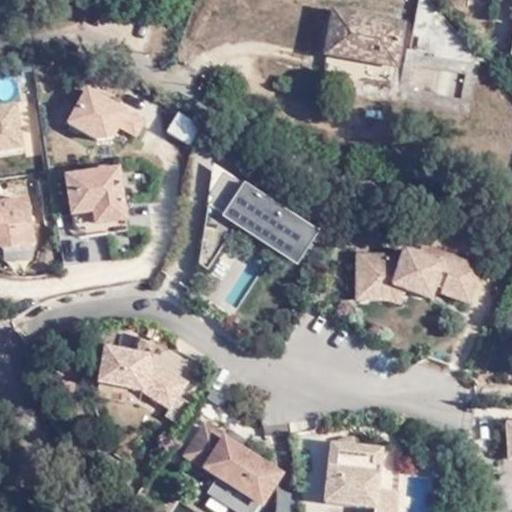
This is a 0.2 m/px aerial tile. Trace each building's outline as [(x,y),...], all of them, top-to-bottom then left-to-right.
[(399,33),(332,19),(321,79),(388,93),(399,33)] [(80,60),(65,58),(64,70),(78,73),(80,60)] [(67,123),(113,146),(133,105),(87,83),(67,123)] [(0,155),(24,154),(20,101),(0,102),(0,155)] [(193,143),(204,123),(180,111),(169,131),(193,143)] [(142,136),(146,117),(132,115),(128,133),(142,136)] [(127,236),(119,176),(65,182),(71,228),(63,228),(65,243),(127,236)] [(33,194),(0,197),(0,247),(37,244),(33,194)] [(302,212),(295,196),(271,205),(277,221),(302,212)] [(360,248),(351,299),(404,308),(407,290),(476,301),(483,261),(452,256),(453,253),(407,246),(405,255),(360,248)] [(105,346),(96,387),(189,407),(191,400),(186,399),(193,365),(105,346)] [(373,371),(385,379),(398,360),(386,351),(373,371)] [(240,511),(261,511),(288,468),(203,417),(180,455),(219,478),(209,494),(240,511)] [(335,438),(326,503),(394,511),(397,511),(400,492),(384,490),(390,446),(335,438)]
